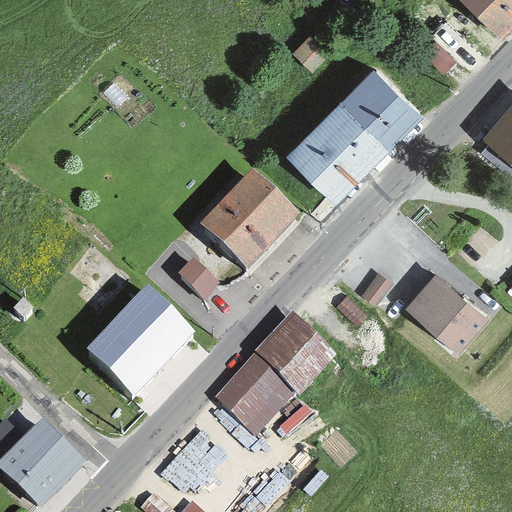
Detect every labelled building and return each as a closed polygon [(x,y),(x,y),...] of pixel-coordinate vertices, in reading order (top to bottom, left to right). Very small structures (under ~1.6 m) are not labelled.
[(511,0),(467,0),(502,31),(511,20),(511,0)] [(448,19),(433,35),(452,53),(468,38),(448,19)] [(312,66),(326,50),(311,37),(297,54),(312,66)] [(425,51),(445,70),(456,59),(436,40),(425,51)] [(331,44),(326,50),(333,56),(338,50),(331,44)] [(358,88),(346,101),(387,144),(422,111),(379,68),(376,71),(371,67),(360,70),(350,80),(358,88)] [(335,196),(387,144),(346,101),(292,153),(335,196)] [(511,118),(494,139),(511,155),(511,118)] [(208,235),(250,272),(296,220),(254,182),(208,235)] [(200,262),(184,278),(210,302),(226,286),(200,262)] [(395,279),(382,270),(366,293),(378,301),(395,279)] [(440,279),(416,307),(412,304),(410,306),(461,349),(489,318),(437,273),(436,275),(440,279)] [(372,308),(351,292),(340,303),(361,320),(372,308)] [(92,360),(136,401),(193,339),(151,299),(92,360)] [(14,313),(24,323),(33,313),(23,303),(18,309),(14,313)] [(299,324),(264,361),(288,385),(299,395),(334,357),(299,324)] [(247,429),(288,385),(264,361),(222,405),(247,429)] [(258,438),(299,395),(288,385),(247,429),(258,438)] [(0,472),(42,508),(83,466),(42,427),(0,472)] [(204,433),(172,466),(204,497),(236,463),(204,433)] [(176,511),(158,497),(148,510),(150,511),(176,511)]
